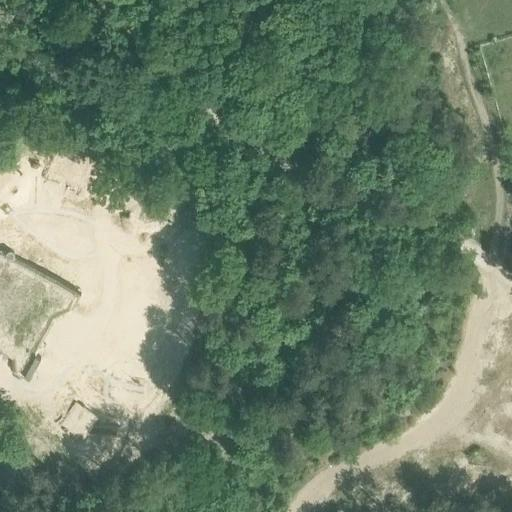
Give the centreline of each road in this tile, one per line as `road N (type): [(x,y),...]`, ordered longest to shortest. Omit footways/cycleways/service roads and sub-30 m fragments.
road 1 (track): [(488,270),(277,171),(229,109)]
road 2 (track): [(229,109),(166,140),(125,182),(111,226)]
road 3 (track): [(229,109),(109,0)]
road 4 (track): [(62,350),(100,289),(111,226)]
